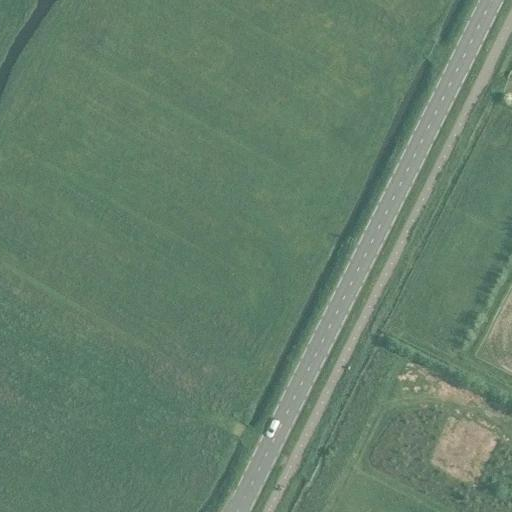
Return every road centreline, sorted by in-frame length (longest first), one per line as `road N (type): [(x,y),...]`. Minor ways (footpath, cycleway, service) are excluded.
road 1 (tertiary): [(234,511),(489,0)]
road 2 (track): [(219,419),(335,484)]
